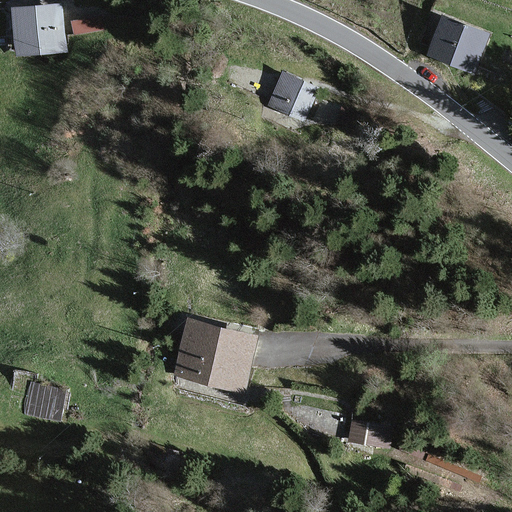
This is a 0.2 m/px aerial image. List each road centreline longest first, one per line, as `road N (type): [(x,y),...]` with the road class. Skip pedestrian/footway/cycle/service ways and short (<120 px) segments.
road 1 (tertiary): [(266,0),(362,46),(511,160)]
road 2 (track): [(273,353),(511,349)]
